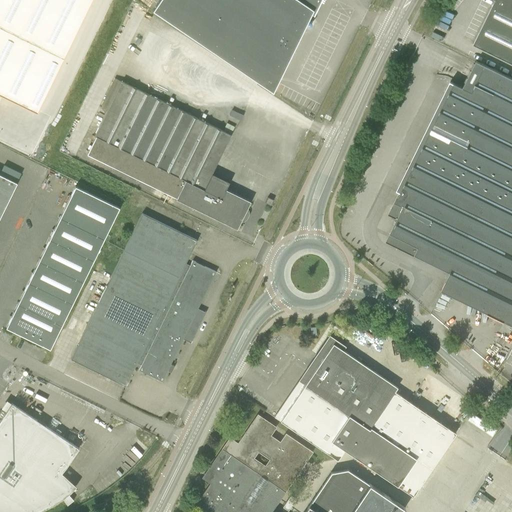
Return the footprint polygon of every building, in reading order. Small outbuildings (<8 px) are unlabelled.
[(0,0),(0,91),(37,109),(89,0),(0,0)] [(159,0),(152,11),(261,84),(309,13),(314,15),(321,0),(159,0)] [(511,0),(495,0),(473,44),(511,63),(511,0)] [(420,247),(455,264),(442,291),(455,297),(454,298),(465,304),(465,302),(490,315),(490,316),(500,321),(501,320),(511,324),(511,78),(485,66),(472,92),(454,84),(390,215),(398,219),(387,242),(415,256),(420,247)] [(223,131),(199,119),(121,81),(121,82),(115,79),(101,109),(106,111),(94,136),(95,137),(87,154),(176,198),(176,199),(236,229),(250,201),(241,197),(225,189),(229,182),(212,173),(230,135),(234,127),(227,123),(223,131)] [(92,120),(78,113),(61,149),(76,156),(92,120)] [(15,165),(3,164),(2,172),(14,174),(15,165)] [(0,174),(0,215),(16,183),(0,174)] [(5,327),(49,349),(119,208),(75,186),(5,327)] [(267,197),(265,203),(270,206),(273,200),(267,197)] [(125,386),(136,363),(141,365),(138,370),(162,381),(183,338),(190,342),(205,313),(197,309),(215,272),(192,260),(190,265),(185,263),(196,240),(142,213),(98,302),(91,299),(85,312),(92,315),(70,359),(125,386)] [(433,278),(444,283),(450,269),(439,264),(433,278)] [(319,364),(280,421),(336,459),(343,449),(412,496),(454,433),(393,392),(397,387),(341,349),(342,348),(330,339),(319,356),(327,361),(323,367),(319,364)] [(73,500),(68,494),(58,482),(56,484),(53,481),(61,473),(67,465),(78,448),(11,403),(0,419),(0,511),(35,511),(44,509),(53,504),(62,499),(67,505),(73,500)] [(258,419),(238,448),(230,443),(207,476),(216,482),(199,507),(206,511),(401,511),(404,508),(369,484),(350,471),(332,473),(306,511),(271,511),(313,451),(285,433),(280,441),(270,435),(274,430),(258,419)]
